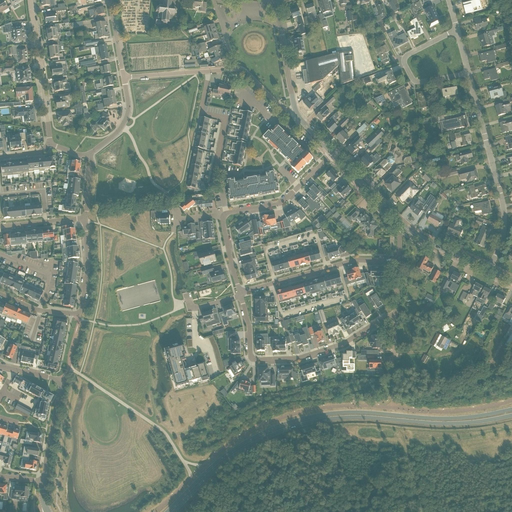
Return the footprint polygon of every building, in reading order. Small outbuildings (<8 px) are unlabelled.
[(0,13),(8,9),(6,4),(3,0),(0,1),(0,13)] [(159,0),(159,2),(158,2),(158,3),(159,3),(159,7),(157,9),(156,8),(155,9),(155,12),(156,12),(158,14),(158,18),(157,18),(156,18),(156,19),(156,23),(155,23),(155,24),(161,25),(161,23),(163,25),(162,26),(163,26),(163,25),(166,25),(166,26),(166,25),(168,23),(168,25),(175,26),(176,21),(173,20),(174,20),(173,20),(173,17),(176,18),(176,15),(176,14),(177,11),(176,11),(174,9),(174,5),(175,5),(175,4),(175,0),(176,1),(176,0),(175,0),(159,0)] [(193,0),(193,5),(193,7),(200,8),(200,12),(205,12),(207,3),(203,2),(203,1),(194,0),(193,0)] [(327,0),(319,3),(323,14),(332,11),(333,15),(333,16),(334,16),(332,9),(332,6),(331,1),(327,2),(327,0)] [(395,5),(392,0),(388,2),(394,13),(398,11),(395,5)] [(466,13),(483,9),(480,0),(474,0),(475,1),(464,4),(465,7),(467,6),(468,13),(466,13)] [(417,11),(422,8),(419,2),(413,4),(417,11)] [(417,11),(413,4),(410,6),(415,17),(413,18),(414,20),(412,21),(415,28),(407,32),(411,39),(413,38),(413,39),(422,34),(420,31),(422,30),(418,22),(421,21),(417,11)] [(317,15),(315,9),(313,5),(306,7),(308,14),(311,13),(313,19),(319,17),(318,15),(317,15)] [(381,20),(387,18),(382,5),(376,7),(381,20)] [(428,9),(424,10),(426,14),(427,13),(429,17),(428,18),(430,21),(427,23),(428,23),(430,28),(441,22),(439,18),(438,18),(432,6),(428,9)] [(98,8),(92,10),(94,15),(94,18),(99,17),(98,16),(99,15),(104,14),(102,7),(98,8)] [(299,9),(291,11),(293,18),(295,17),(297,22),(298,21),(299,23),(298,24),(299,28),(301,35),(306,34),(303,26),(304,26),(299,9)] [(58,17),(56,17),(55,12),(50,12),(50,13),(45,14),(46,19),(45,19),(46,23),(49,23),(49,22),(53,22),(53,23),(56,22),(55,22),(58,22),(58,17)] [(326,20),(324,21),(322,14),(318,15),(319,17),(322,28),(328,27),(326,20)] [(487,19),(481,20),(481,17),(474,19),(477,29),(480,29),(489,27),(487,19)] [(384,24),(386,23),(384,19),(378,23),(381,29),(385,27),(384,24)] [(106,26),(106,23),(105,22),(92,24),(93,28),(95,28),(96,31),(96,32),(104,30),(104,26),(106,26)] [(47,35),(60,33),(59,24),(51,25),(51,28),(46,29),(47,35)] [(202,29),(203,32),(206,31),(207,35),(216,32),(214,25),(209,26),(202,29)] [(24,32),(23,32),(22,28),(9,29),(10,33),(13,32),(14,42),(15,42),(15,43),(20,42),(19,41),(24,41),(24,36),(24,32)] [(494,33),(498,32),(497,28),(488,30),(489,34),(479,36),(480,41),(481,41),(482,46),(486,46),(486,47),(490,45),(488,37),(495,36),(494,33)] [(96,32),(92,32),(93,35),(94,35),(95,39),(103,38),(108,37),(107,33),(105,33),(104,30),(96,32)] [(395,31),(388,35),(389,38),(392,44),(395,48),(408,42),(406,37),(404,34),(398,37),(397,35),(395,31)] [(205,39),(205,40),(206,43),(214,40),(219,39),(216,32),(207,35),(208,39),(205,39)] [(60,36),(60,35),(60,33),(47,35),(48,41),(53,40),(53,43),(59,43),(59,37),(60,36)] [(294,40),(295,45),(295,48),(296,52),(296,53),(304,52),(304,51),(302,39),(303,39),(302,39),(294,40)] [(62,48),(60,48),(59,43),(53,43),(54,46),(49,47),(49,53),(59,52),(59,51),(63,50),(62,48)] [(353,51),(341,52),(340,44),(337,44),(338,53),(306,62),(307,70),(303,71),(305,85),(309,84),(314,83),(323,80),(339,65),(341,85),(356,79),(353,51)] [(388,52),(386,47),(385,45),(376,50),(381,61),(382,61),(383,64),(389,61),(388,59),(388,58),(387,58),(385,53),(388,52)] [(12,47),(11,47),(12,55),(13,55),(17,55),(18,62),(18,64),(19,64),(22,63),(27,62),(26,49),(21,49),(17,50),(16,46),(12,47)] [(96,55),(107,53),(106,46),(95,48),(96,55)] [(215,55),(223,53),(221,46),(209,50),(210,53),(214,52),(215,55)] [(484,54),(479,55),(481,62),(487,60),(488,63),(493,62),(495,61),(495,58),(493,51),(484,54)] [(62,54),(59,54),(59,52),(49,53),(50,59),(55,58),(56,61),(65,60),(64,56),(63,57),(62,54)] [(97,62),(108,59),(107,53),(96,55),(97,62)] [(214,63),(225,59),(223,53),(215,55),(216,58),(212,59),(214,63)] [(200,66),(198,61),(197,59),(185,60),(185,67),(200,66)] [(201,60),(198,61),(200,66),(200,68),(208,67),(208,63),(201,64),(201,60)] [(66,65),(65,61),(57,62),(58,66),(51,67),(52,75),(62,74),(62,71),(66,71),(66,65)] [(104,74),(111,73),(109,65),(100,67),(101,74),(104,73),(104,74)] [(24,69),(16,70),(18,83),(23,83),(26,83),(26,82),(31,82),(30,80),(31,80),(31,76),(30,77),(29,68),(24,69)] [(492,81),(498,79),(496,69),(484,72),(484,75),(483,75),(485,79),(489,78),(489,77),(491,77),(492,81)] [(392,74),(389,75),(388,73),(376,79),(378,84),(386,80),(389,85),(396,81),(392,74)] [(54,88),(53,88),(54,90),(54,91),(55,92),(59,91),(63,91),(67,90),(66,84),(67,84),(66,78),(62,79),(57,79),(57,80),(57,83),(53,84),(54,88)] [(103,87),(113,86),(111,78),(103,79),(104,83),(95,85),(96,90),(103,89),(103,87)] [(229,97),(232,86),(224,84),(224,86),(220,85),(219,87),(215,87),(213,95),(226,98),(226,96),(229,97)] [(318,85),(312,90),(315,93),(321,88),(318,85)] [(493,88),(488,90),(490,95),(491,95),(491,96),(492,99),(497,98),(500,97),(500,99),(507,97),(505,92),(503,92),(501,86),(493,88)] [(461,93),(458,94),(456,87),(447,89),(442,89),(444,97),(451,96),(451,99),(456,98),(456,101),(462,100),(461,93)] [(24,102),(33,102),(31,88),(15,89),(16,97),(24,96),(25,99),(24,99),(24,102)] [(398,89),(388,94),(389,95),(390,96),(389,97),(393,104),(401,100),(404,104),(404,105),(405,107),(406,107),(410,104),(412,103),(410,99),(405,88),(399,91),(398,89)] [(103,96),(102,96),(103,100),(108,99),(115,98),(114,91),(103,93),(103,96)] [(429,107),(427,97),(427,92),(417,93),(419,109),(429,107)] [(68,100),(71,100),(70,94),(59,95),(60,100),(56,101),(57,108),(59,107),(59,108),(69,107),(68,100)] [(377,104),(385,100),(382,94),(374,99),(377,104)] [(309,98),(304,103),(310,110),(313,107),(315,109),(323,101),(320,98),(318,101),(313,95),(309,99),(309,98)] [(103,104),(97,105),(98,111),(104,110),(103,107),(109,106),(116,105),(115,98),(108,99),(103,100),(103,101),(103,104)] [(319,113),(316,116),(321,122),(327,117),(330,113),(325,108),(331,103),(328,100),(319,109),(321,111),(319,113)] [(500,105),(496,106),(498,116),(503,115),(506,114),(504,108),(511,107),(510,103),(509,102),(504,104),(500,105)] [(225,109),(205,106),(204,111),(225,114),(225,109)] [(14,111),(12,111),(12,116),(15,116),(15,118),(23,117),(24,122),(30,122),(35,121),(34,108),(29,109),(14,111)] [(240,110),(239,114),(243,115),(242,117),(251,119),(253,113),(240,110)] [(68,121),(72,121),(71,113),(58,115),(59,123),(62,122),(63,126),(68,126),(68,121)] [(109,116),(102,113),(100,117),(101,118),(100,120),(98,122),(96,123),(92,126),(93,128),(93,129),(94,131),(95,131),(95,132),(100,129),(99,129),(101,128),(104,131),(111,123),(107,120),(109,116)] [(329,125),(327,127),(332,133),(335,129),(338,127),(335,124),(338,122),(336,120),(333,116),(329,119),(332,122),(331,123),(331,122),(328,124),(329,125)] [(465,127),(468,126),(466,116),(463,117),(462,117),(459,118),(445,121),(439,122),(440,123),(441,127),(442,132),(464,127),(465,127)] [(211,127),(213,120),(202,118),(200,125),(211,127)] [(350,121),(347,118),(339,125),(342,128),(350,121)] [(511,120),(500,123),(503,133),(511,130),(511,120)] [(240,126),(240,128),(249,130),(250,125),(237,122),(236,126),(240,126)] [(352,135),(351,136),(353,139),(354,140),(357,137),(367,127),(365,124),(357,131),(356,131),(352,135)] [(200,125),(199,132),(210,135),(211,127),(200,125)] [(269,131),(263,138),(266,141),(267,140),(270,142),(268,143),(290,163),(293,166),(292,167),(292,168),(298,173),(304,167),(307,164),(307,165),(313,158),(307,153),(303,150),(300,147),(299,148),(297,146),(298,146),(298,145),(277,126),(274,129),(275,129),(275,130),(273,132),(272,131),(272,132),(273,133),(272,134),(270,132),(269,131)] [(340,134),(336,138),(343,144),(349,138),(346,135),(349,132),(346,129),(340,134)] [(384,135),(380,131),(371,139),(375,143),(384,135)] [(210,135),(199,132),(197,140),(208,142),(210,135)] [(35,144),(34,140),(33,140),(33,137),(27,137),(27,133),(23,134),(24,141),(27,140),(28,148),(34,147),(34,144),(35,144)] [(235,133),(234,137),(238,137),(237,140),(247,142),(248,136),(235,133)] [(460,133),(449,135),(451,143),(452,150),(457,149),(457,148),(461,146),(461,147),(463,146),(466,145),(465,141),(471,140),(472,140),(470,134),(463,136),(464,137),(461,137),(460,133)] [(22,149),(21,141),(24,141),(23,134),(20,134),(20,138),(15,139),(16,150),(18,150),(18,149),(22,149)] [(16,150),(15,139),(9,139),(9,136),(5,136),(6,143),(9,142),(10,150),(14,150),(16,150)] [(352,144),(347,149),(352,154),(353,154),(353,155),(355,153),(355,152),(356,150),(358,149),(356,147),(359,144),(362,142),(361,141),(357,137),(354,140),(355,140),(351,143),(352,144)] [(197,140),(196,147),(207,150),(208,142),(197,140)] [(378,146),(375,143),(368,150),(371,153),(378,146)] [(235,151),(235,153),(244,155),(245,149),(232,147),(231,150),(235,151)] [(195,150),(194,158),(205,160),(206,152),(195,150)] [(467,159),(472,157),(471,152),(456,155),(458,162),(461,161),(462,164),(468,163),(467,159)] [(364,157),(361,160),(363,163),(364,163),(367,167),(367,168),(368,167),(370,168),(378,161),(374,157),(372,155),(370,157),(368,154),(367,155),(364,157)] [(394,159),(392,157),(389,157),(387,159),(387,160),(384,160),(373,170),(375,172),(375,174),(376,176),(378,175),(380,178),(391,167),(391,164),(392,164),(394,162),(394,159)] [(203,167),(205,160),(194,158),(192,165),(203,167)] [(241,167),(243,161),(230,158),(229,162),(233,162),(232,165),(241,167)] [(203,167),(192,165),(191,172),(202,175),(203,167)] [(69,167),(68,167),(67,172),(67,175),(74,176),(74,173),(79,174),(80,168),(71,167),(69,167)] [(399,170),(396,167),(389,174),(393,177),(385,184),(389,188),(388,189),(390,192),(391,191),(392,192),(400,184),(395,179),(402,173),(399,170)] [(326,175),(334,182),(329,187),(331,190),(336,185),(334,182),(339,177),(334,173),(335,172),(332,169),(329,171),(330,172),(326,175)] [(476,179),(478,179),(476,169),(459,173),(460,181),(466,179),(467,183),(472,182),(472,181),(476,180),(476,179)] [(191,172),(189,180),(200,182),(202,175),(191,172)] [(276,178),(275,172),(269,173),(267,174),(267,173),(267,175),(267,176),(265,176),(264,176),(263,176),(261,176),(261,177),(257,177),(256,177),(257,177),(253,178),(251,178),(252,178),(248,179),(247,179),(243,180),(243,179),(241,180),(240,180),(239,180),(239,181),(236,181),(235,181),(235,179),(231,180),(230,180),(227,181),(228,191),(229,191),(230,192),(228,193),(229,193),(229,194),(230,201),(279,192),(278,185),(278,184),(276,184),(276,183),(276,179),(275,178),(276,178)] [(79,186),(80,180),(73,179),(74,176),(67,175),(66,179),(68,179),(68,184),(79,186)] [(199,189),(200,182),(189,180),(188,187),(199,189)] [(397,195),(396,196),(402,202),(403,201),(403,200),(407,196),(409,194),(412,196),(418,190),(410,182),(409,184),(398,195),(397,195)] [(314,185),(309,189),(319,199),(317,196),(320,193),(324,198),(326,197),(328,195),(319,186),(317,189),(314,185)] [(332,191),(336,195),(338,193),(343,198),(345,197),(346,196),(349,193),(351,190),(346,185),(342,189),(338,185),(332,191)] [(474,185),(468,187),(470,195),(470,196),(469,196),(469,197),(470,198),(470,199),(471,199),(477,197),(477,198),(478,198),(479,198),(480,198),(481,198),(482,197),(482,196),(486,195),(484,189),(486,188),(485,185),(481,186),(474,188),(474,185)] [(316,209),(318,211),(321,208),(315,202),(319,199),(309,189),(309,190),(311,191),(307,195),(310,198),(307,201),(316,209)] [(417,200),(410,209),(415,212),(414,213),(418,216),(422,211),(425,214),(436,199),(430,195),(427,200),(424,205),(417,200)] [(188,201),(181,207),(183,210),(184,211),(185,210),(187,208),(187,209),(188,210),(192,206),(200,205),(200,207),(207,206),(207,205),(213,204),(212,200),(211,200),(210,200),(210,199),(193,201),(191,199),(188,201)] [(313,212),(316,209),(307,201),(305,203),(302,199),(298,203),(306,212),(309,209),(313,212)] [(434,201),(429,208),(434,211),(438,203),(434,201)] [(490,209),(489,202),(473,205),(474,212),(481,211),(482,215),(491,214),(490,209)] [(297,213),(294,209),(289,212),(294,221),(299,218),(302,221),(306,216),(300,210),(299,212),(297,213)] [(289,212),(285,215),(287,218),(285,220),(283,220),(285,228),(291,227),(290,223),(294,221),(289,212)] [(351,221),(356,216),(353,212),(347,217),(351,221)] [(430,216),(428,221),(434,224),(434,225),(438,227),(439,224),(440,224),(442,220),(443,218),(444,217),(437,213),(436,214),(432,212),(431,214),(430,216)] [(370,217),(369,218),(364,213),(362,215),(361,214),(358,218),(363,223),(362,224),(368,230),(368,236),(373,236),(373,230),(377,226),(374,223),(375,222),(372,220),(370,217)] [(158,217),(158,224),(159,224),(159,223),(160,223),(160,225),(160,224),(170,224),(170,221),(170,219),(170,216),(169,216),(168,216),(168,214),(165,214),(165,216),(160,216),(160,218),(158,218),(158,217)] [(276,223),(275,215),(269,216),(268,216),(270,226),(271,226),(277,225),(276,223)] [(260,222),(257,222),(258,229),(260,236),(263,235),(262,228),(264,228),(270,226),(268,216),(262,217),(263,223),(260,223),(260,222)] [(324,217),(318,223),(319,224),(316,226),(318,229),(319,229),(322,225),(327,220),(324,217)] [(457,227),(460,220),(455,218),(452,224),(450,224),(446,233),(447,233),(446,234),(450,235),(451,234),(459,238),(462,232),(462,233),(464,229),(457,227)] [(248,224),(246,221),(243,224),(242,223),(239,225),(240,226),(236,229),(240,234),(245,231),(245,232),(251,228),(251,227),(252,227),(254,235),(259,234),(258,229),(256,221),(256,220),(251,221),(248,224)] [(203,223),(204,227),(200,227),(202,239),(205,239),(205,240),(215,239),(213,222),(203,223)] [(196,240),(201,240),(200,232),(196,233),(195,224),(188,225),(188,227),(183,228),(183,235),(188,234),(189,236),(196,235),(196,240)] [(75,235),(74,229),(69,229),(69,226),(62,227),(62,230),(65,230),(66,236),(75,235)] [(491,230),(486,228),(482,226),(475,244),(484,248),(486,243),(485,243),(491,230)] [(53,237),(53,231),(46,232),(46,231),(42,231),(41,231),(43,242),(43,238),(53,237)] [(69,244),(69,241),(76,241),(75,235),(66,236),(63,236),(64,241),(62,242),(63,245),(69,244)] [(239,251),(253,247),(251,241),(254,240),(253,237),(247,239),(248,242),(239,244),(241,250),(239,251)] [(79,252),(79,250),(78,250),(78,247),(70,247),(69,244),(63,245),(63,249),(65,248),(66,254),(79,252)] [(335,258),(332,249),(327,250),(326,245),(322,246),(325,257),(325,256),(328,255),(329,260),(335,258)] [(344,254),(347,251),(342,246),(339,249),(338,249),(337,247),(332,249),(335,258),(340,256),(340,255),(342,254),(343,253),(344,254)] [(239,251),(240,257),(249,254),(250,257),(256,256),(255,253),(253,253),(251,248),(253,247),(239,251)] [(216,261),(213,251),(208,253),(208,250),(202,252),(203,254),(200,255),(202,265),(204,264),(204,266),(211,264),(211,262),(216,261)] [(303,253),(303,254),(306,264),(311,262),(308,254),(308,251),(303,253)] [(79,258),(78,254),(79,254),(79,252),(66,254),(66,259),(64,259),(64,262),(69,263),(71,263),(71,259),(79,258)] [(306,264),(303,254),(298,255),(301,265),(306,264)] [(301,265),(298,255),(292,256),(293,258),(295,267),(301,265)] [(242,264),(243,267),(244,269),(256,265),(254,260),(257,259),(256,256),(250,257),(247,258),(248,261),(242,263),(242,264)] [(426,263),(428,259),(423,256),(419,264),(418,263),(416,268),(430,274),(434,266),(430,264),(430,265),(426,263)] [(282,258),(277,260),(280,271),(285,270),(282,261),(282,258)] [(280,271),(277,260),(271,261),(274,273),(280,271)] [(244,269),(246,274),(245,274),(257,271),(255,266),(256,265),(244,269)] [(352,270),(356,283),(366,280),(364,273),(360,274),(359,268),(352,270)] [(368,273),(364,274),(365,279),(366,282),(370,281),(369,277),(371,276),(371,277),(384,277),(384,269),(379,269),(375,268),(375,269),(371,269),(371,273),(368,274),(368,273)] [(352,270),(346,272),(348,278),(344,278),(346,285),(356,283),(352,270)] [(221,273),(220,271),(211,273),(213,283),(222,281),(226,280),(226,277),(225,278),(223,272),(221,273)] [(255,272),(245,275),(246,276),(245,277),(246,280),(247,280),(247,281),(256,278),(259,277),(258,271),(257,271),(255,272)] [(451,286),(450,289),(452,290),(455,292),(459,286),(456,284),(460,276),(454,272),(450,281),(453,283),(451,286)] [(5,285),(9,275),(8,276),(4,274),(0,282),(0,283),(5,285)] [(10,287),(14,277),(9,275),(5,285),(10,287)] [(343,286),(340,275),(334,276),(337,285),(337,287),(343,286)] [(432,275),(429,280),(435,283),(438,278),(432,275)] [(15,289),(19,279),(18,281),(14,279),(14,277),(10,287),(14,289),(15,289)] [(19,292),(24,281),(19,279),(15,289),(20,291),(19,292)] [(322,292),(321,289),(319,280),(318,281),(318,280),(313,282),(314,282),(313,282),(317,293),(322,292)] [(445,290),(449,282),(445,280),(442,286),(441,288),(445,290)] [(24,295),(29,284),(28,284),(28,286),(23,284),(24,281),(19,292),(24,295)] [(317,293),(313,282),(308,283),(311,292),(311,294),(317,293)] [(473,289),(470,294),(477,298),(483,287),(475,283),(473,288),(472,289),(473,289)] [(29,297),(33,287),(29,284),(24,295),(29,297)] [(301,296),(300,295),(298,286),(293,288),(295,298),(301,296)] [(34,299),(38,289),(33,287),(29,297),(34,299)] [(483,287),(477,298),(485,301),(485,302),(491,291),(484,288),(484,289),(482,288),(483,287)] [(295,298),(293,288),(287,289),(290,299),(295,298)] [(39,301),(44,291),(38,289),(34,299),(37,301),(37,300),(39,301)] [(291,300),(290,299),(287,289),(282,291),(285,302),(291,300)] [(285,302),(282,291),(282,290),(277,292),(280,303),(285,302)] [(375,292),(367,298),(370,303),(373,301),(378,309),(383,305),(375,292)] [(502,296),(502,297),(497,294),(494,301),(495,301),(493,304),(491,303),(487,310),(492,312),(495,305),(500,308),(505,299),(505,298),(505,297),(502,296)] [(434,298),(429,295),(427,295),(425,299),(432,303),(434,298)] [(359,313),(362,312),(366,318),(372,315),(363,302),(358,305),(355,301),(352,303),(356,309),(359,313)] [(5,306),(2,314),(1,315),(6,317),(11,307),(6,305),(5,306)] [(235,309),(235,310),(233,305),(233,306),(232,305),(228,306),(229,307),(223,308),(226,318),(222,319),(224,326),(228,325),(227,321),(229,320),(228,316),(236,314),(235,310),(235,309)] [(422,314),(430,312),(428,306),(420,308),(422,314)] [(479,312),(475,320),(480,322),(483,317),(487,308),(484,306),(481,312),(479,312)] [(16,309),(11,307),(6,317),(6,318),(11,320),(11,319),(16,309)] [(21,311),(16,309),(11,319),(16,321),(17,319),(21,311)] [(355,326),(355,325),(360,322),(357,317),(360,315),(359,313),(356,309),(348,315),(355,326)] [(22,321),(26,313),(21,311),(17,319),(22,321)] [(213,315),(212,311),(202,314),(205,323),(211,321),(212,326),(220,323),(218,313),(213,315)] [(31,315),(26,313),(22,321),(21,323),(27,325),(31,315)] [(497,324),(500,316),(496,314),(492,321),(497,324)] [(355,326),(348,315),(339,320),(343,326),(346,324),(349,329),(355,326)] [(326,327),(329,335),(333,334),(334,335),(338,333),(337,332),(341,330),(338,322),(326,327)] [(302,344),(303,346),(308,344),(307,340),(310,339),(307,328),(302,329),(304,333),(300,335),(299,333),(299,334),(302,344)] [(313,332),(312,328),(308,329),(310,336),(315,334),(318,343),(325,341),(321,329),(313,332)] [(293,330),(288,331),(292,343),(296,342),(297,346),(302,344),(299,334),(298,331),(294,332),(293,330)] [(442,348),(445,350),(451,340),(437,333),(430,345),(441,351),(442,348)] [(372,347),(372,349),(381,349),(381,336),(380,336),(380,335),(377,335),(377,336),(372,336),(372,341),(371,341),(371,347),(372,347)] [(0,349),(2,346),(5,348),(8,342),(0,337),(0,349)] [(279,340),(279,352),(280,352),(286,351),(286,345),(288,344),(288,345),(291,343),(289,337),(286,338),(286,340),(279,340)] [(268,338),(257,338),(257,346),(256,346),(256,351),(257,351),(265,351),(265,345),(268,345),(268,338)] [(279,340),(273,340),(273,338),(269,338),(269,345),(273,345),(273,352),(279,352),(279,340)] [(240,340),(231,340),(232,346),(228,346),(228,351),(232,350),(232,354),(240,354),(240,340)] [(20,349),(21,345),(18,344),(16,348),(10,345),(8,349),(8,348),(6,353),(7,353),(5,356),(12,359),(15,353),(19,353),(20,349)] [(170,349),(169,349),(169,350),(166,350),(165,350),(166,351),(166,353),(167,353),(167,354),(168,357),(167,357),(168,359),(168,360),(169,360),(169,361),(170,364),(170,365),(171,367),(171,368),(172,370),(171,370),(172,370),(173,373),(172,373),(173,374),(175,383),(175,384),(176,384),(176,386),(176,387),(177,387),(178,387),(180,386),(181,386),(185,385),(186,385),(189,384),(190,384),(189,383),(192,382),(193,382),(197,380),(198,380),(200,379),(201,379),(201,380),(203,380),(202,379),(208,377),(208,379),(210,378),(205,363),(197,365),(198,368),(187,371),(186,366),(186,365),(186,366),(185,363),(185,362),(184,360),(186,360),(185,355),(187,355),(186,350),(185,350),(185,347),(185,346),(184,346),(183,346),(181,347),(180,347),(170,350),(170,349)] [(29,355),(29,351),(23,350),(20,349),(18,356),(22,357),(21,362),(27,364),(29,355)] [(38,357),(39,354),(35,353),(29,351),(29,355),(27,364),(33,365),(34,359),(37,360),(38,357)] [(343,355),(343,367),(347,367),(347,371),(353,371),(354,371),(354,364),(353,364),(353,365),(349,365),(349,359),(352,359),(352,352),(349,352),(347,352),(347,354),(347,355),(343,355)] [(425,364),(429,357),(424,355),(420,361),(425,364)] [(326,365),(330,364),(331,366),(336,364),(333,356),(330,357),(330,358),(326,360),(325,358),(320,360),(321,365),(320,365),(322,370),(324,370),(327,368),(327,367),(326,365)] [(370,359),(370,363),(370,369),(372,369),(372,371),(377,371),(377,369),(381,369),(381,360),(374,360),(374,356),(368,356),(368,359),(370,359)] [(230,368),(235,377),(236,376),(239,374),(238,372),(241,370),(240,369),(244,367),(242,362),(240,363),(238,365),(236,363),(236,362),(232,364),(233,365),(230,368)] [(477,362),(472,370),(476,372),(481,364),(477,362)] [(321,374),(319,367),(316,369),(314,363),(301,368),(302,373),(299,374),(302,383),(308,381),(306,375),(315,372),(316,376),(321,374)] [(284,367),(284,368),(282,368),(282,367),(282,368),(280,368),(280,375),(278,375),(278,380),(282,379),(282,375),(289,375),(289,379),(291,379),(291,380),(293,380),(293,379),(295,379),(295,373),(293,373),(292,368),(284,368),(284,367)] [(267,369),(259,369),(259,381),(267,381),(267,383),(270,383),(271,386),(275,386),(275,374),(270,374),(270,373),(267,373),(267,369)] [(16,377),(13,382),(14,383),(19,386),(20,386),(21,385),(26,387),(27,388),(26,390),(25,391),(39,399),(40,398),(42,399),(41,402),(41,403),(40,403),(39,410),(35,409),(34,414),(38,415),(37,418),(45,420),(45,419),(46,417),(47,412),(47,408),(48,408),(48,404),(49,402),(50,402),(53,397),(48,394),(47,394),(43,392),(43,391),(40,390),(37,388),(36,388),(32,386),(32,385),(29,384),(23,381),(17,377),(16,377)] [(252,387),(250,387),(251,384),(248,384),(248,383),(244,382),(244,383),(241,383),(240,390),(251,392),(251,393),(256,393),(256,386),(252,387)] [(16,403),(14,408),(28,416),(31,410),(16,403)] [(2,426),(0,433),(0,434),(4,436),(2,443),(2,444),(6,445),(10,431),(7,430),(8,427),(2,426)] [(10,431),(6,445),(10,446),(12,438),(17,439),(20,430),(14,429),(13,432),(10,431)] [(20,439),(19,443),(24,444),(31,445),(32,442),(33,442),(40,443),(41,439),(41,436),(41,435),(35,434),(31,433),(29,441),(25,440),(20,439)] [(6,446),(2,460),(5,461),(4,464),(5,464),(5,465),(8,466),(9,465),(10,466),(12,457),(7,455),(10,447),(6,446)] [(24,447),(22,457),(29,458),(29,455),(38,456),(39,450),(24,447)] [(22,457),(22,460),(26,461),(26,463),(25,469),(29,469),(35,470),(36,470),(36,467),(37,462),(30,461),(28,461),(29,458),(22,457)] [(0,492),(1,493),(1,496),(4,496),(3,499),(3,500),(7,500),(8,494),(5,493),(6,486),(5,485),(2,485),(0,484),(0,492)] [(11,491),(10,499),(16,500),(17,498),(17,497),(18,497),(22,497),(27,498),(28,498),(29,490),(28,490),(28,488),(21,487),(21,488),(15,488),(15,491),(11,491)]
